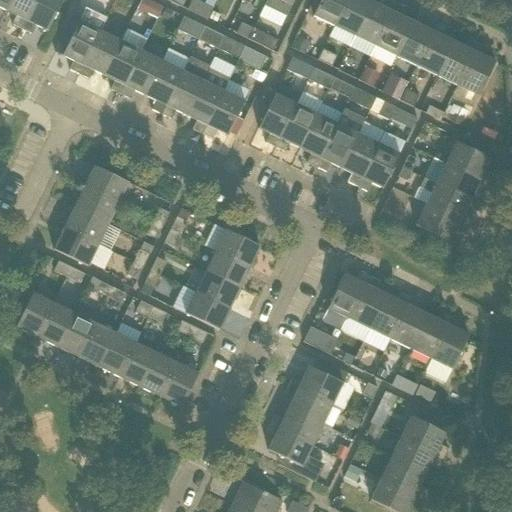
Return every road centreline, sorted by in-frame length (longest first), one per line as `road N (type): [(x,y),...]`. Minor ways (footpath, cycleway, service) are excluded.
road 1 (residential): [(175,511),(309,231),(69,114)]
road 2 (residential): [(69,114),(11,235)]
